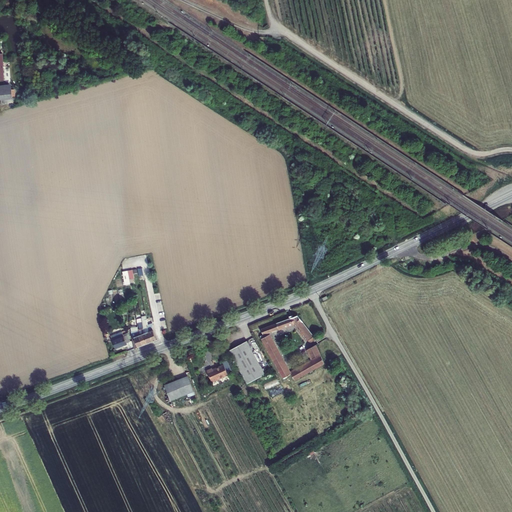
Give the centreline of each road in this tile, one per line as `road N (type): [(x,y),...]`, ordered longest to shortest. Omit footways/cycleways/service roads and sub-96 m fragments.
road 1 (primary): [(310,290),(0,408)]
road 2 (track): [(511,149),(465,149),(281,29),(266,0)]
road 3 (unclassified): [(310,290),(433,511)]
road 4 (primary): [(511,193),(310,290)]
